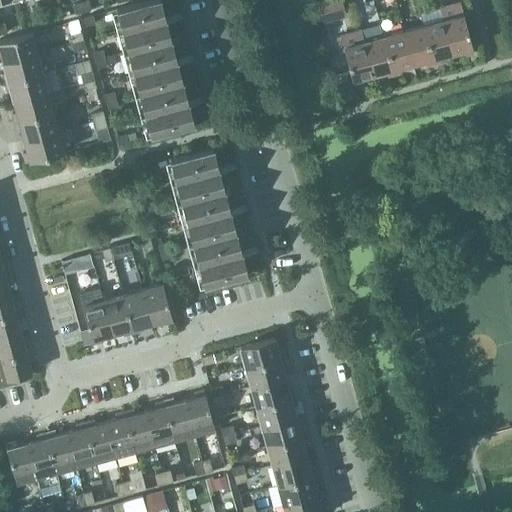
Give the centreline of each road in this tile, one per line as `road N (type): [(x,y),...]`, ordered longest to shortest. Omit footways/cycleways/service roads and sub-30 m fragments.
road 1 (residential): [(315,293),(274,137),(220,0)]
road 2 (residential): [(65,381),(178,352),(193,327),(315,293)]
road 3 (residential): [(65,381),(0,154)]
road 4 (residential): [(375,511),(315,293)]
